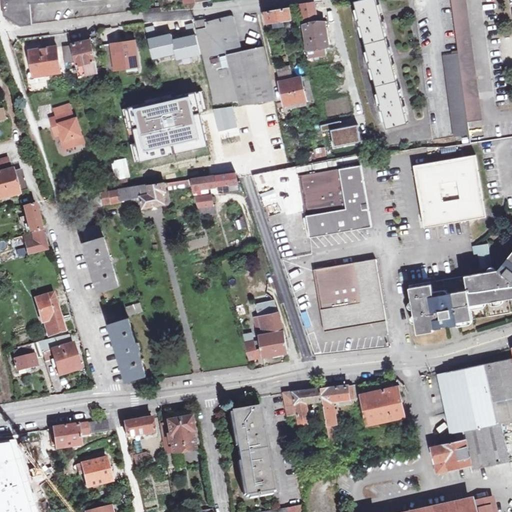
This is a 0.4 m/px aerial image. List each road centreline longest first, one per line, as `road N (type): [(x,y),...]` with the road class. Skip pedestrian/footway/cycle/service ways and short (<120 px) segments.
road 1 (residential): [(202,392),(433,357),(511,334)]
road 2 (residential): [(3,34),(278,0)]
road 3 (track): [(309,372),(237,157)]
road 4 (residential): [(55,194),(49,210),(110,402)]
road 5 (residential): [(202,392),(224,511)]
